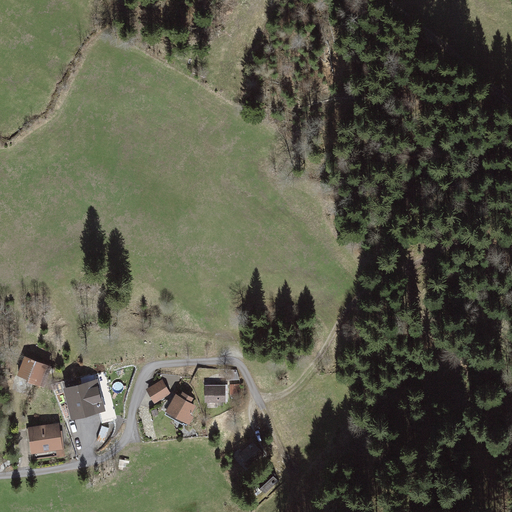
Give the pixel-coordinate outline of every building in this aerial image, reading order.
[(51,365),(28,354),(19,373),(42,384),(51,365)] [(170,395),(162,381),(149,389),(157,403),(170,395)] [(95,383),(68,389),(74,414),(101,407),(95,383)] [(214,387),(206,388),(206,398),(224,398),(224,384),(214,384),(214,387)] [(180,397),(175,394),(167,409),(182,418),(180,420),(185,423),(190,415),(187,413),(192,405),(188,402),(191,397),(183,392),(180,397)] [(57,425),(31,428),(35,457),(64,454),(63,446),(59,446),(57,425)] [(248,464),(262,454),(252,441),(239,452),(248,464)] [(264,491),(277,480),(266,468),(253,479),(264,491)]
